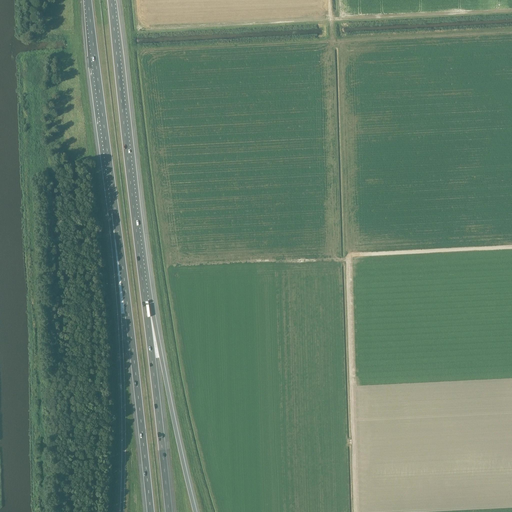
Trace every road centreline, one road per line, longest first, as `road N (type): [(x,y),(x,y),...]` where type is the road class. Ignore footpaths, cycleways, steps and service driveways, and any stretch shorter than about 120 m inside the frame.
road 1 (motorway): [(145,307),(110,0)]
road 2 (motorway): [(115,212),(150,511)]
road 3 (motorway): [(115,212),(121,511)]
road 4 (motorway): [(87,0),(115,212)]
road 5 (motorway): [(194,511),(145,307)]
road 6 (motorway): [(168,511),(145,307)]
